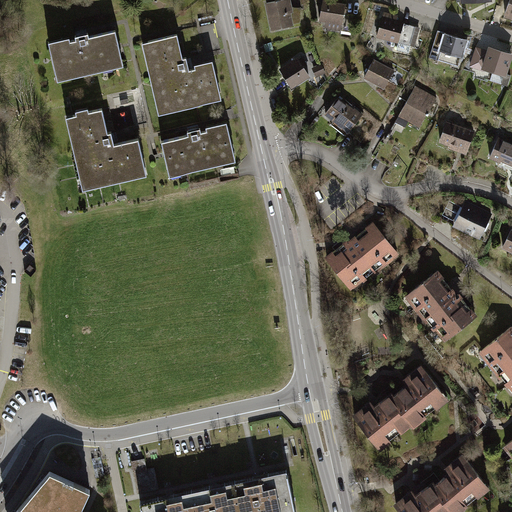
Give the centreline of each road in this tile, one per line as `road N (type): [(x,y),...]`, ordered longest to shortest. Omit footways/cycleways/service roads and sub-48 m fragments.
road 1 (residential): [(312,391),(123,433),(31,429)]
road 2 (residential): [(262,150),(307,147),(396,198),(428,181),(483,186),(511,202)]
road 3 (secondary): [(312,391),(262,150)]
road 4 (secondary): [(262,150),(228,0)]
road 5 (residential): [(511,38),(387,0)]
road 6 (secondary): [(340,511),(312,391)]
